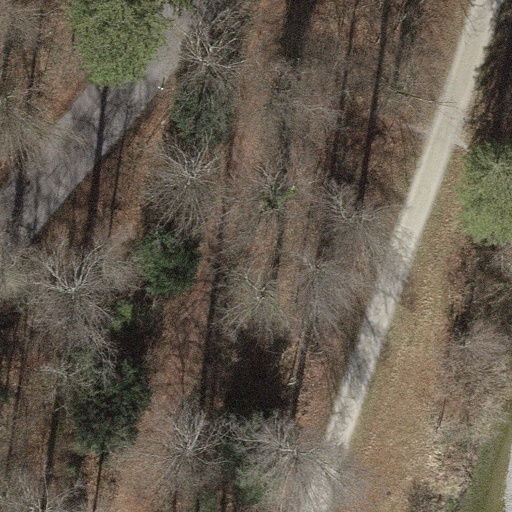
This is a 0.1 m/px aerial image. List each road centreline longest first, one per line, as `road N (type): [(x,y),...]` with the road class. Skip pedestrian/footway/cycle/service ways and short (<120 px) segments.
road 1 (track): [(491,0),(317,511)]
road 2 (track): [(140,511),(280,0)]
road 3 (tertiary): [(0,234),(196,0)]
